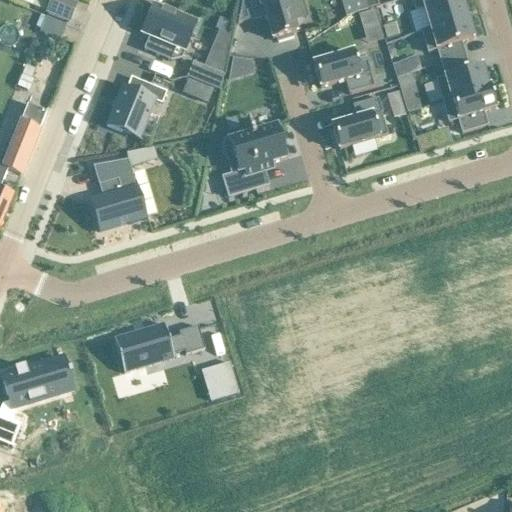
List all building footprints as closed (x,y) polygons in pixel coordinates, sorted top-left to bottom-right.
[(76,6),(59,0),(51,0),(46,15),(68,24),(76,6)] [(242,0),(237,26),(237,27),(265,18),(265,19),(267,25),(272,43),(277,41),(278,45),(293,40),(292,37),(296,35),(293,23),(307,18),(301,0),(286,0),(285,0),(242,0)] [(362,0),(339,0),(345,18),(368,12),(364,1),(362,0)] [(410,0),(414,14),(408,16),(414,35),(420,33),(421,34),(466,20),(460,0),(455,0),(440,5),(438,0),(410,0)] [(154,7),(142,37),(149,40),(143,53),(170,64),(181,62),(196,25),(154,7)] [(66,27),(47,19),(46,19),(40,34),(59,43),(66,27)] [(466,20),(421,34),(427,56),(436,53),(440,66),(465,59),(461,46),(473,42),(466,20)] [(217,34),(202,69),(220,77),(228,39),(217,34)] [(353,55),(312,66),(320,90),(337,85),(344,83),(348,97),(374,89),(370,74),(359,77),(353,55)] [(233,59),(229,81),(254,75),(250,62),(233,59)] [(444,80),(435,82),(441,104),(487,90),(481,69),(469,72),(465,59),(440,66),(444,80)] [(192,65),(186,79),(187,80),(205,87),(214,91),(219,94),(223,78),(220,77),(202,69),(192,65)] [(411,75),(396,79),(399,89),(414,85),(411,75)] [(205,87),(199,102),(208,106),(214,91),(205,87)] [(123,90),(107,128),(138,141),(154,103),(161,106),(166,95),(150,88),(145,99),(126,91),(123,90)] [(487,90),(441,104),(448,126),(457,123),(461,136),(487,129),(483,115),(495,112),(488,89),(487,90)] [(356,121),(331,129),(338,153),(387,138),(381,116),(382,115),(378,100),(352,108),(356,121)] [(0,180),(3,182),(7,172),(20,178),(46,114),(27,107),(13,140),(8,138),(1,154),(7,156),(1,170),(0,169),(0,180)] [(231,177),(221,180),(227,200),(268,188),(264,174),(263,172),(269,170),(270,170),(269,167),(284,162),(282,156),(286,155),(281,141),(278,142),(274,129),(253,136),(252,132),(248,133),(248,134),(226,140),(222,147),(231,177)] [(448,134),(437,137),(440,149),(452,145),(448,134)] [(102,200),(90,203),(99,235),(145,221),(136,189),(135,189),(131,178),(132,178),(128,162),(93,169),(98,188),(117,182),(121,194),(102,200)] [(0,225),(13,197),(0,191),(0,225)] [(163,327),(113,342),(124,377),(173,362),(172,358),(184,355),(185,358),(204,353),(197,330),(178,335),(179,339),(168,343),(163,327)] [(0,451),(12,456),(27,421),(18,417),(21,410),(20,408),(82,390),(71,351),(6,370),(15,399),(9,400),(4,411),(3,411),(0,418),(0,451)]
